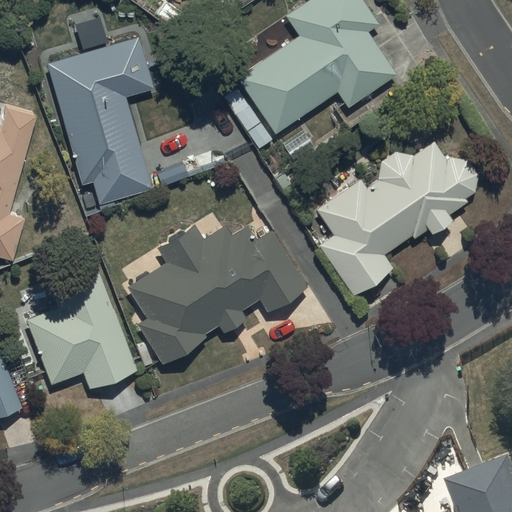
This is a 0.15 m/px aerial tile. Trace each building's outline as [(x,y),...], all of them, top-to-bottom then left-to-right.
[(376,20),(362,0),(305,0),(284,15),(296,33),(235,76),(273,132),(297,116),(300,121),(312,112),(309,108),(335,90),(347,107),(394,72),(364,29),(376,20)] [(137,34),(44,62),(81,184),(90,181),(97,203),(151,187),(124,96),(153,87),(137,34)] [(237,87),(224,96),(258,147),(271,138),(237,87)] [(33,114),(3,106),(0,120),(0,256),(10,259),(22,217),(6,212),(33,114)] [(360,177),(314,209),(331,235),(316,243),(349,295),(391,268),(381,253),(409,235),(411,237),(426,228),(429,233),(451,219),(447,212),(465,200),(462,196),(473,189),(474,188),(475,186),(475,185),(476,183),(476,182),(476,180),(476,178),(476,177),(476,175),(476,174),(476,172),(475,171),(475,169),(474,168),(473,166),(472,165),(471,164),(470,162),(469,161),(468,160),(466,159),(465,158),(464,158),(462,157),(460,157),(459,156),(457,156),(456,156),(454,156),(453,156),(451,156),(449,156),(448,156),(446,157),(445,158),(433,139),(410,154),(409,153),(408,153),(406,152),(405,151),(403,151),(402,151),(401,150),(399,150),(397,150),(396,150),(394,150),(393,151),(392,151),(390,151),(389,152),(387,153),(386,153),(385,154),(384,155),(382,156),(381,157),(380,158),(379,159),(379,161),(378,162),(377,163),(377,165),(376,166),(376,168),(375,169),(375,171),(375,172),(375,174),(375,175),(376,177),(365,184),(360,177)] [(305,284),(269,229),(254,239),(244,224),(232,232),(225,222),(202,237),(192,223),(155,247),(164,260),(126,285),(146,316),(135,323),(161,363),(203,336),(201,334),(217,323),(222,330),(244,316),(240,309),(258,297),(266,310),(305,284)] [(135,368),(92,255),(43,273),(56,306),(24,318),(49,383),(81,370),(87,388),(135,368)] [(0,352),(0,414),(21,406),(0,352)] [(511,511),(511,475),(451,499),(456,511),(511,511)]
